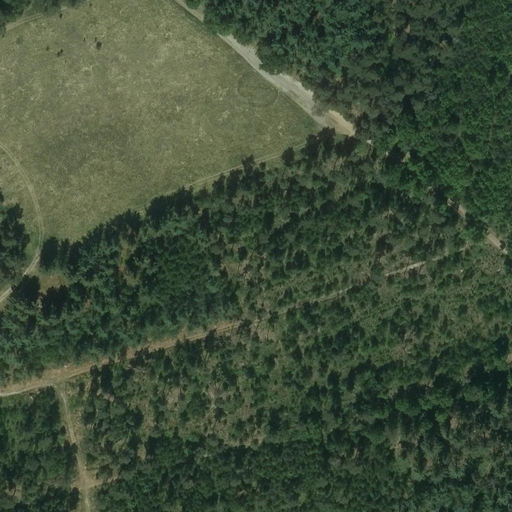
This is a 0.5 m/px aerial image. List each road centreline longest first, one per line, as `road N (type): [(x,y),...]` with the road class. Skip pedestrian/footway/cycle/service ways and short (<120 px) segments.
road 1 (track): [(511,378),(84,486)]
road 2 (track): [(194,0),(385,148),(511,264)]
